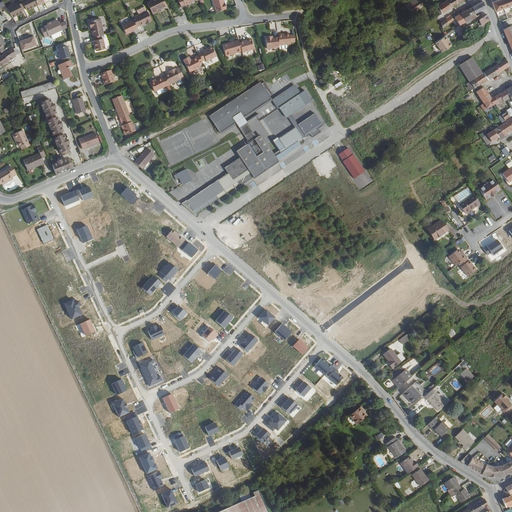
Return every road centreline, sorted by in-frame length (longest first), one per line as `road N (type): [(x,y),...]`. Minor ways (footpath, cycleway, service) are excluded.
road 1 (residential): [(200,229),(499,30)]
road 2 (residential): [(491,491),(422,445),(326,340)]
road 3 (residential): [(176,465),(243,434),(326,340)]
road 4 (residential): [(248,20),(170,31),(83,68)]
road 5 (residential): [(146,400),(201,372),(273,292)]
road 6 (residential): [(114,334),(156,314),(217,244)]
road 7 (track): [(297,15),(341,134)]
